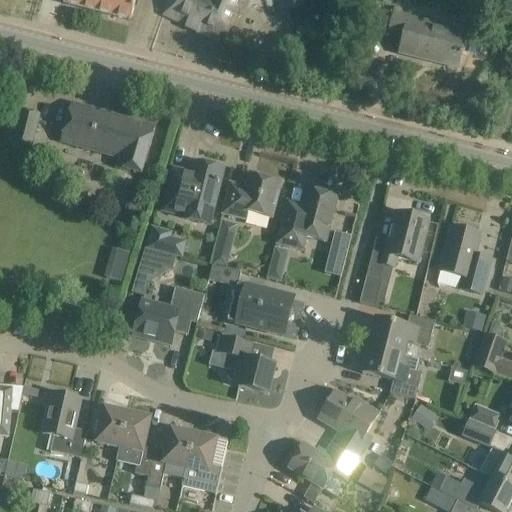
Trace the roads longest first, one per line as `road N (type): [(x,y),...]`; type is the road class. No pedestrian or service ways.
road 1 (secondary): [(511,168),(0,37)]
road 2 (residential): [(271,434),(246,415),(157,396),(97,360),(0,342)]
road 3 (residential): [(271,434),(304,394),(345,300)]
